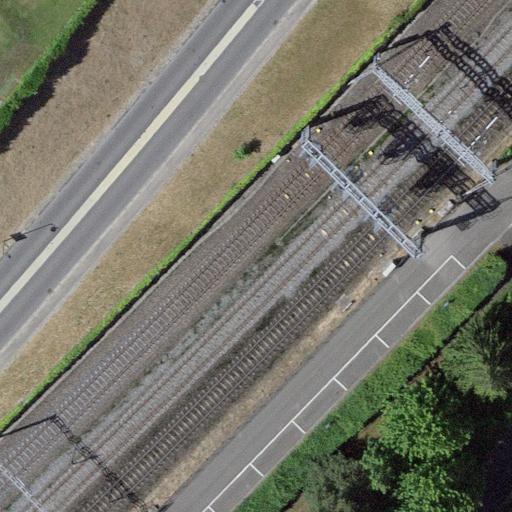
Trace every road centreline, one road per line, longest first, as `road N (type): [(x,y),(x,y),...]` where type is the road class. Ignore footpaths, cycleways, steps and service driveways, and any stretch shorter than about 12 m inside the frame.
road 1 (residential): [(200,511),(511,192)]
road 2 (unclassified): [(261,0),(0,311)]
